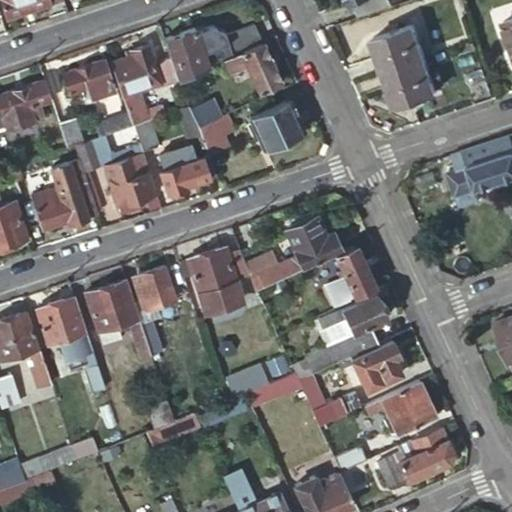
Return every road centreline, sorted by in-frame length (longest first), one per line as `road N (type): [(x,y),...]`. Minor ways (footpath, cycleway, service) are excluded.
road 1 (residential): [(0,280),(361,162)]
road 2 (tertiary): [(284,0),(361,162)]
road 3 (tertiary): [(432,311),(507,472)]
road 4 (residential): [(0,53),(157,0)]
road 5 (tertiary): [(361,162),(432,311)]
road 6 (residential): [(361,162),(511,112)]
